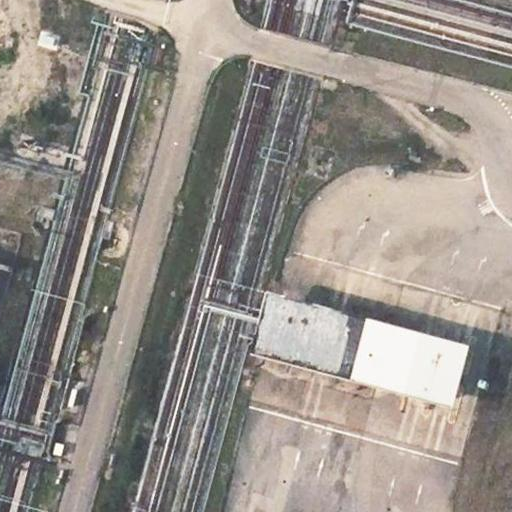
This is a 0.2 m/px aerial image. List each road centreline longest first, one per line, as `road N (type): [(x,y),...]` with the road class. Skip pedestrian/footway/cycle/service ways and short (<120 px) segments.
road 1 (unclassified): [(214,0),(208,23),(233,40),(387,76),(473,109),(511,186)]
road 2 (unclassified): [(329,511),(395,300),(453,238),(511,211)]
